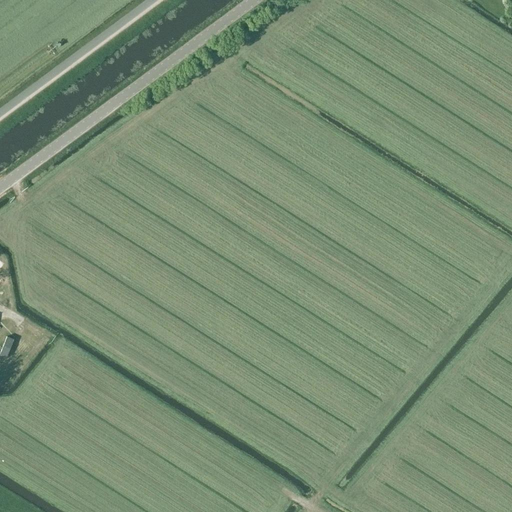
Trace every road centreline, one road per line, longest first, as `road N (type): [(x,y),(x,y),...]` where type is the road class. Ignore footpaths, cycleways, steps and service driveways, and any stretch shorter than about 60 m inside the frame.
road 1 (tertiary): [(0,186),(254,0)]
road 2 (unclassified): [(0,113),(155,0)]
